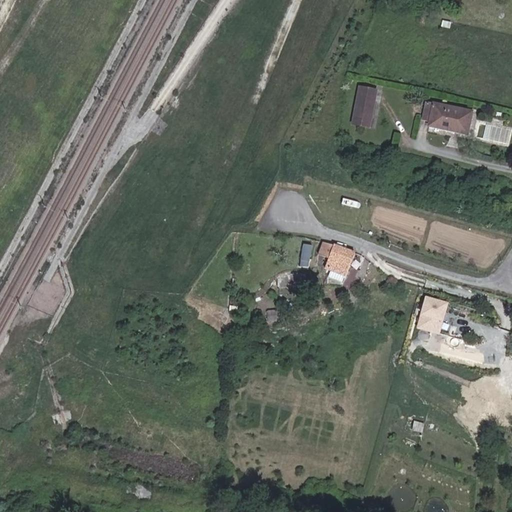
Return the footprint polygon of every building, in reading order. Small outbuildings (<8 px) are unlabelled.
[(371,92),(354,88),(347,123),(365,126),(371,92)] [(422,103),(466,112),(466,111),(422,102),(422,103)] [(462,133),(466,112),(422,103),(418,119),(425,121),(424,125),(462,133)] [(333,246),(330,245),(321,239),(318,243),(313,250),(321,256),(325,257),(333,246)] [(303,243),(301,265),(310,265),(312,244),(303,243)] [(325,257),(344,268),(351,257),(333,246),(325,257)] [(344,268),(325,257),(321,256),(318,266),(324,268),(338,277),(342,272),(344,268)] [(425,294),(413,325),(437,334),(449,302),(425,294)]
